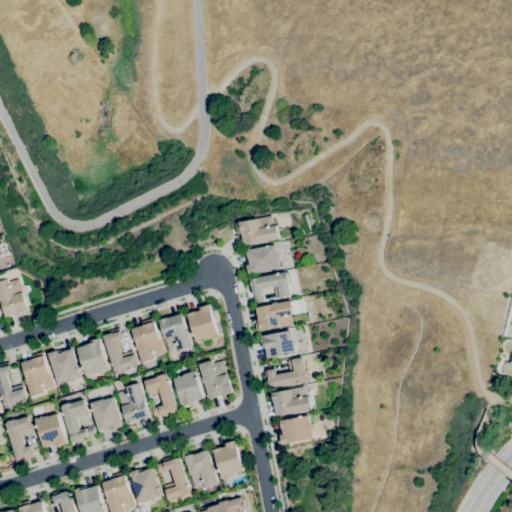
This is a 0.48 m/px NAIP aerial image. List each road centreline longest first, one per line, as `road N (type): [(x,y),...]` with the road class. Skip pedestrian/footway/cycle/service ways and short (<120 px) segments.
road 1 (residential): [(0,344),(190,286),(213,271),(227,285),(269,511)]
road 2 (residential): [(0,485),(251,411)]
